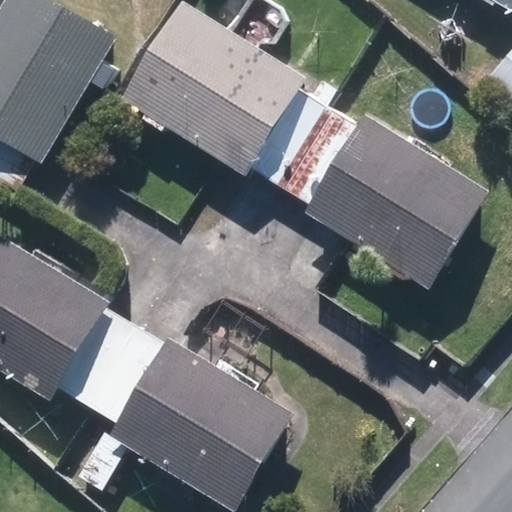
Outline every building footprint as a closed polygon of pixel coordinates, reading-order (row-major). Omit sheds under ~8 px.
[(81,0),(13,0),(0,23),(0,118),(55,153),(129,27),(81,0)] [(207,0),(194,0),(142,83),(262,158),(317,70),(207,0)] [(511,55),(494,76),(511,92),(511,55)] [(384,108),(326,203),(445,276),(503,183),(384,108)] [(6,220),(0,230),(0,348),(61,387),(119,290),(6,220)] [(189,334),(134,427),(251,498),(306,407),(189,334)] [(137,440),(113,428),(89,472),(114,485),(137,440)]
